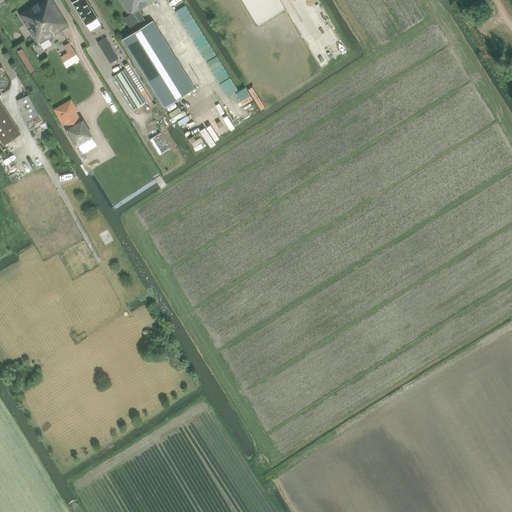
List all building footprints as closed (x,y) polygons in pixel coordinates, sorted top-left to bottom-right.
[(20,15),(38,45),(68,26),(52,0),(48,0),(43,3),(42,1),(20,15)] [(78,0),(73,3),(87,25),(97,18),(85,0),(78,0)] [(119,0),(129,15),(138,10),(153,0),(119,0)] [(133,33),(122,39),(165,107),(195,89),(153,21),(147,24),(138,10),(129,15),(124,18),(133,33)] [(210,56),(183,10),(176,14),(188,34),(186,38),(192,40),(204,60),(201,62),(196,76),(202,78),(204,75),(212,78),(216,67),(210,57),(210,56)] [(98,42),(111,63),(119,58),(105,38),(98,42)] [(61,55),(64,60),(77,54),(71,41),(64,44),(67,52),(61,55)] [(111,76),(132,110),(146,102),(124,68),(111,76)] [(147,79),(136,84),(147,105),(158,100),(147,79)] [(197,99),(210,91),(207,85),(194,93),(197,99)] [(247,89),(258,110),(265,106),(253,85),(247,89)] [(18,101),(28,120),(38,115),(28,95),(18,101)] [(168,108),(175,121),(191,111),(185,100),(181,103),(180,101),(168,108)] [(0,138),(4,145),(21,134),(0,102),(0,138)] [(208,110),(224,136),(237,128),(221,102),(208,110)] [(77,144),(90,136),(82,123),(68,130),(77,144)] [(211,124),(206,126),(212,140),(217,138),(211,124)] [(197,129),(184,131),(185,143),(191,142),(192,149),(206,147),(203,128),(197,129)] [(7,154),(0,158),(3,164),(10,160),(7,154)] [(99,234),(106,245),(117,238),(110,227),(99,234)]
